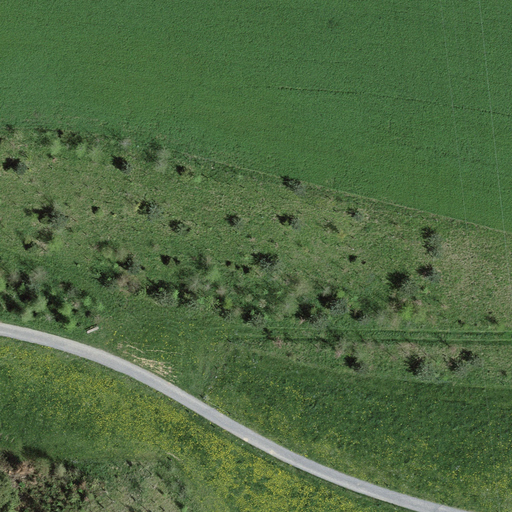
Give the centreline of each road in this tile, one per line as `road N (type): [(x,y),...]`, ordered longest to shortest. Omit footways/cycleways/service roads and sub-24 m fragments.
road 1 (track): [(0,249),(112,300),(131,339),(130,368),(262,335),(511,338)]
road 2 (track): [(0,330),(130,368),(284,453),(446,511)]
